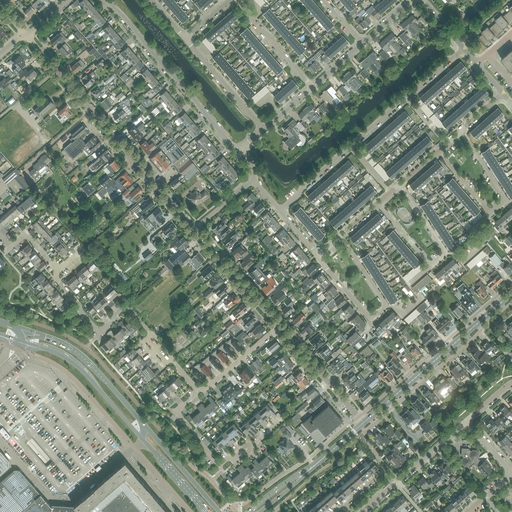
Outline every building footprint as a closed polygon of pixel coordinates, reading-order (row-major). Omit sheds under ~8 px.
[(46,6),(40,0),(38,0),(31,7),(30,5),(24,11),(28,16),(36,8),(40,12),(46,6)] [(84,7),(84,8),(90,3),(87,0),(76,0),(72,4),(71,6),(73,8),(79,6),(82,9),(84,7)] [(171,0),(167,4),(171,9),(176,4),(173,0),(171,0)] [(196,0),(194,2),(195,4),(200,9),(202,7),(203,9),(208,5),(203,0),(201,0),(201,1),(200,0),(197,0),(197,1),(196,0)] [(384,0),(380,4),(385,10),(389,6),(384,0)] [(352,1),(346,6),(350,11),(356,6),(352,1)] [(84,8),(88,12),(94,7),(90,3),(84,8)] [(308,8),(311,12),(317,7),(313,3),(308,8)] [(171,9),(175,13),(180,8),(176,4),(171,9)] [(385,10),(380,4),(375,8),(380,14),(385,10)] [(372,6),(355,21),(363,29),(364,28),(365,29),(370,25),(370,23),(371,22),(367,18),(372,14),(375,18),(376,18),(378,18),(379,17),(379,15),(380,14),(372,6)] [(90,14),(92,17),(98,12),(94,7),(88,12),(84,16),(86,17),(90,14)] [(311,12),(315,17),(321,12),(317,7),(311,12)] [(175,13),(179,18),(184,13),(180,8),(175,13)] [(263,14),(267,19),(273,14),(269,9),(263,14)] [(92,17),(96,21),(102,16),(98,12),(92,17)] [(232,12),(227,16),(232,22),(237,17),(232,12)] [(315,17),(319,21),(325,16),(321,12),(315,17)] [(184,13),(179,18),(183,22),(188,17),(184,13)] [(496,16),(505,26),(508,23),(510,25),(511,23),(511,19),(506,13),(503,17),(501,15),(500,16),(498,14),(496,16)] [(267,19),(271,23),(277,18),(273,14),(267,19)] [(410,18),(407,21),(418,33),(421,30),(415,23),(417,21),(412,15),(409,18),(410,18)] [(96,21),(92,24),(94,26),(96,29),(100,26),(106,21),(102,16),(96,21)] [(227,16),(223,20),(228,25),(232,22),(227,16)] [(319,21),(323,26),(329,21),(325,16),(319,21)] [(493,25),(500,34),(504,30),(502,28),(505,26),(496,16),(495,17),(496,19),(495,20),(497,22),(493,25)] [(271,23),(275,28),(281,23),(277,18),(271,23)] [(63,24),(65,27),(68,24),(70,27),(71,26),(75,30),(77,29),(68,19),(63,24)] [(223,20),(218,24),(223,29),(228,25),(223,20)] [(329,21),(323,26),(327,30),(333,25),(329,21)] [(418,33),(407,21),(405,23),(404,22),(401,25),(406,31),(408,29),(414,36),(418,33)] [(275,28),(279,32),(285,27),(281,23),(275,28)] [(218,24),(214,28),(219,33),(223,29),(218,24)] [(103,30),(100,32),(102,35),(104,37),(113,29),(109,25),(103,30)] [(483,28),(484,30),(491,38),(494,35),(496,37),(500,34),(493,25),(489,29),(487,27),(486,28),(484,26),(483,28)] [(279,32),(283,37),(289,32),(285,27),(279,32)] [(214,28),(210,32),(214,37),(219,33),(214,28)] [(241,33),(245,38),(251,33),(247,28),(241,33)] [(491,38),(484,30),(483,28),(481,29),(483,31),(481,32),(483,34),(479,37),(486,46),(490,42),(488,40),(491,38)] [(109,36),(111,39),(117,34),(113,29),(104,37),(106,39),(109,36)] [(82,36),(77,31),(73,34),(78,40),(82,36)] [(56,35),(50,40),(54,45),(60,40),(62,42),(66,38),(63,34),(61,32),(56,36),(56,35)] [(207,38),(209,40),(210,41),(214,37),(210,32),(205,36),(207,38)] [(283,37),(287,41),(293,36),(289,32),(283,37)] [(245,38),(249,43),(255,38),(251,33),(245,38)] [(387,38),(386,38),(398,51),(400,54),(401,54),(406,50),(403,47),(402,48),(395,40),(397,39),(392,33),(389,36),(387,38)] [(89,38),(88,40),(90,43),(92,41),(91,41),(96,37),(94,34),(89,38)] [(109,41),(113,45),(121,38),(117,34),(111,39),(109,41)] [(293,36),(287,41),(291,46),(297,41),(299,39),(297,37),(295,38),(293,36)] [(343,36),(338,40),(344,46),(348,42),(343,36)] [(121,38),(113,45),(117,50),(125,43),(121,38)] [(249,43),(253,47),(259,42),(255,38),(249,43)] [(384,50),(381,52),(387,59),(390,56),(387,52),(390,49),(394,54),(398,51),(386,38),(381,43),(382,44),(380,45),(384,50)] [(338,40),(334,44),(339,50),(344,46),(338,40)] [(291,46),(295,50),(301,45),(297,41),(291,46)] [(253,47),(257,52),(263,47),(259,42),(253,47)] [(58,50),(64,56),(67,54),(70,57),(74,54),(70,49),(65,43),(58,50)] [(334,44),(329,48),(335,54),(339,50),(334,44)] [(301,45),(295,50),(299,55),(305,50),(301,45)] [(91,46),(86,49),(91,55),(95,51),(91,46)] [(120,54),(124,58),(132,51),(128,47),(120,54)] [(257,52),(261,56),(267,51),(263,47),(257,52)] [(335,54),(329,48),(325,52),(330,58),(335,54)] [(329,59),(321,49),(304,64),(312,74),(313,73),(315,73),(319,69),(320,67),(321,66),(316,61),(321,58),(325,63),(325,62),(327,62),(328,61),(329,59)] [(511,49),(501,59),(511,71),(511,49)] [(128,58),(130,61),(136,56),(132,51),(124,58),(126,61),(128,58)] [(261,56),(265,61),(271,56),(267,51),(261,56)] [(370,55),(368,57),(381,72),(385,68),(383,66),(382,66),(376,59),(378,58),(373,52),(370,55)] [(387,59),(381,52),(379,54),(385,61),(387,59)] [(103,53),(101,55),(107,62),(113,56),(111,54),(108,57),(107,58),(103,53)] [(213,58),(217,62),(223,57),(219,53),(213,58)] [(134,65),(140,60),(138,58),(139,58),(139,57),(138,55),(137,55),(136,56),(130,61),(134,65)] [(19,56),(13,62),(15,64),(15,65),(17,67),(13,70),(17,75),(22,71),(20,69),(25,64),(23,62),(24,61),(19,56)] [(265,61),(269,65),(275,60),(271,56),(265,61)] [(217,62),(221,67),(227,62),(223,57),(217,62)] [(376,76),(381,72),(368,57),(365,60),(365,59),(362,62),(360,63),(366,69),(369,66),(374,71),(373,72),(376,76)] [(101,58),(94,63),(97,67),(104,62),(101,58)] [(77,62),(71,68),(75,73),(79,69),(81,71),(86,66),(80,60),(78,62),(77,62)] [(134,65),(130,68),(132,71),(136,67),(138,70),(144,65),(140,60),(134,65)] [(269,65),(273,70),(279,65),(275,60),(269,65)] [(221,67),(225,71),(231,66),(227,62),(221,67)] [(461,62),(456,66),(461,72),(466,68),(461,62)] [(279,65),(273,70),(277,74),(283,69),(279,65)] [(225,71),(229,76),(235,71),(231,66),(225,71)] [(456,66),(452,70),(457,76),(461,72),(456,66)] [(24,71),(19,76),(23,80),(27,77),(30,80),(35,76),(35,75),(37,73),(33,68),(26,73),(24,71)] [(142,81),(145,78),(151,73),(147,69),(141,74),(143,76),(140,79),(142,81)] [(350,73),(348,75),(358,87),(362,84),(356,77),(358,75),(353,70),(350,72),(350,73)] [(452,70),(447,74),(452,80),(457,76),(452,70)] [(229,76),(233,80),(239,75),(235,71),(229,76)] [(85,79),(82,81),(85,84),(84,84),(86,86),(87,86),(88,86),(89,87),(91,85),(90,84),(94,81),(92,79),(94,77),(96,75),(93,72),(89,75),(87,77),(86,75),(84,78),(85,79)] [(145,78),(149,83),(155,78),(151,73),(145,78)] [(447,74),(443,78),(448,84),(452,80),(447,74)] [(233,80),(237,85),(243,80),(239,75),(233,80)] [(358,87),(348,75),(345,78),(344,77),(341,80),(346,85),(348,83),(355,91),(358,87)] [(0,79),(0,86),(2,85),(4,88),(5,87),(9,84),(8,84),(12,81),(9,77),(5,80),(4,78),(1,81),(0,79)] [(127,82),(126,84),(131,90),(133,89),(130,85),(134,81),(132,78),(127,82)] [(155,78),(149,83),(152,86),(153,87),(157,84),(159,82),(155,78)] [(443,78),(438,82),(443,88),(448,84),(443,78)] [(237,85),(241,89),(246,84),(243,80),(237,85)] [(293,81),(288,85),(293,90),(298,86),(293,81)] [(159,82),(153,87),(150,90),(151,91),(153,90),(155,93),(163,87),(159,82)] [(438,82),(434,86),(439,92),(443,88),(438,82)] [(286,86),(284,89),(289,94),(293,90),(288,85),(286,83),(284,84),(286,86)] [(241,89),(245,94),(250,89),(246,84),(241,89)] [(102,85),(93,93),(96,97),(99,99),(108,92),(106,90),(102,85)] [(331,86),(326,91),(337,104),(341,101),(334,93),(336,92),(331,86)] [(434,86),(429,90),(434,96),(439,92),(434,86)] [(483,87),(478,91),(483,97),(488,93),(483,87)] [(250,89),(245,94),(249,99),(254,93),(250,89)] [(282,90),(279,93),(284,98),(289,94),(284,89),(282,90)] [(337,104),(326,91),(325,91),(325,90),(324,91),(323,92),(322,92),(322,93),(323,93),(320,96),(325,102),(327,100),(333,107),(332,108),(335,111),(340,108),(337,104)] [(429,90),(425,94),(430,99),(434,96),(429,90)] [(160,101),(161,103),(170,95),(166,91),(163,93),(160,96),(163,98),(160,101)] [(478,91),(474,95),(479,101),(483,97),(478,91)] [(126,97),(122,93),(117,97),(121,101),(126,97)] [(284,98),(279,93),(274,97),(280,103),(284,98)] [(421,99),(423,102),(425,104),(430,99),(425,94),(420,98),(421,99)] [(165,107),(166,107),(174,100),(170,95),(161,103),(165,107)] [(474,95),(469,99),(474,105),(479,101),(474,95)] [(101,103),(107,109),(111,105),(110,103),(112,101),(108,96),(101,103)] [(143,96),(140,99),(145,106),(146,104),(149,102),(151,100),(149,98),(147,99),(146,99),(143,96)] [(36,113),(40,117),(54,104),(48,98),(34,110),(36,113)] [(469,99),(465,103),(470,109),(474,105),(469,99)] [(166,107),(170,111),(178,104),(174,100),(166,107)] [(122,109),(113,116),(118,122),(119,121),(120,123),(122,123),(127,119),(125,116),(127,115),(132,112),(124,102),(117,108),(118,108),(121,105),(124,108),(123,109),(122,109)] [(465,103),(460,107),(465,113),(470,109),(465,103)] [(60,114),(58,116),(61,118),(63,116),(65,115),(67,118),(72,114),(69,110),(70,110),(68,108),(68,107),(66,105),(65,105),(65,104),(58,111),(60,114)] [(178,104),(170,111),(171,114),(174,111),(176,114),(182,109),(178,104)] [(307,106),(305,108),(317,121),(320,118),(314,111),(316,110),(311,104),(308,106),(307,106)] [(460,107),(456,111),(461,117),(465,113),(460,107)] [(317,121),(305,108),(303,110),(303,111),(300,114),(299,116),(303,121),(307,118),(313,125),(317,121)] [(498,109),(493,113),(498,118),(503,114),(498,109)] [(405,111),(400,115),(405,121),(410,117),(405,111)] [(456,111),(451,115),(456,121),(461,117),(456,111)] [(180,118),(177,120),(181,124),(183,122),(189,117),(185,113),(180,118)] [(493,113),(489,117),(494,122),(498,118),(493,113)] [(400,115),(396,119),(401,125),(405,121),(400,115)] [(451,115),(447,119),(452,125),(456,121),(451,115)] [(61,118),(58,116),(43,129),(50,137),(56,132),(66,124),(61,118)] [(135,121),(134,122),(136,125),(137,124),(143,119),(140,116),(135,121)] [(185,124),(187,127),(193,122),(189,117),(183,122),(181,124),(179,126),(181,128),(185,124)] [(489,117),(484,121),(489,126),(494,122),(489,117)] [(294,131),(292,128),(297,124),(293,119),(283,128),(288,134),(288,135),(288,136),(289,138),(284,142),(291,149),(300,140),(298,138),(299,137),(298,136),(299,135),(295,130),(294,131)] [(396,119),(391,123),(396,129),(401,125),(396,119)] [(442,123),(444,125),(446,128),(447,129),(452,125),(447,119),(442,123)] [(484,121),(480,125),(485,130),(489,126),(484,121)] [(168,124),(165,126),(166,126),(164,127),(170,134),(173,131),(170,127),(172,125),(170,122),(168,124)] [(185,129),(189,133),(197,126),(193,122),(187,127),(185,129)] [(391,123),(387,127),(392,133),(396,129),(391,123)] [(63,149),(67,153),(82,140),(81,139),(90,132),(87,129),(83,124),(71,135),(73,137),(70,140),(72,142),(63,149)] [(128,131),(132,136),(143,127),(141,125),(137,129),(134,126),(128,131)] [(143,127),(132,136),(137,141),(143,136),(140,133),(145,129),(146,127),(145,125),(143,127)] [(480,125),(475,128),(480,134),(485,130),(480,125)] [(197,126),(189,133),(192,138),(201,131),(201,130),(201,129),(200,128),(199,128),(197,126)] [(387,127),(382,131),(387,137),(392,133),(387,127)] [(480,134),(475,128),(471,133),(476,138),(480,134)] [(382,131),(378,135),(383,141),(387,137),(382,131)] [(140,145),(144,150),(159,136),(157,134),(150,140),(151,140),(147,143),(145,140),(140,145)] [(159,136),(144,150),(145,151),(145,152),(145,153),(146,154),(147,154),(148,154),(156,146),(154,144),(161,138),(162,137),(160,135),(159,136)] [(196,146),(198,148),(208,139),(204,135),(196,142),(198,145),(196,146)] [(378,135),(373,139),(378,145),(383,141),(378,135)] [(85,144),(82,140),(67,153),(73,160),(83,151),(86,153),(90,150),(92,152),(101,144),(97,139),(94,136),(85,144)] [(427,137),(422,141),(427,147),(432,143),(427,137)] [(156,164),(161,160),(178,146),(171,138),(168,140),(159,148),(161,150),(151,158),(151,160),(155,164),(156,164)] [(201,149),(203,151),(212,144),(208,139),(198,148),(196,149),(198,151),(201,149)] [(373,139),(369,143),(374,149),(378,145),(373,139)] [(422,141),(418,145),(423,151),(427,147),(422,141)] [(204,155),(206,157),(216,148),(214,146),(215,145),(214,143),(213,143),(212,144),(203,151),(205,153),(204,155)] [(365,149),(367,151),(369,153),(374,149),(369,143),(364,147),(365,149)] [(418,145),(413,149),(418,155),(423,151),(418,145)] [(171,166),(172,166),(185,154),(178,146),(161,160),(156,164),(157,165),(156,166),(160,170),(161,170),(162,170),(169,164),(171,166)] [(88,167),(92,172),(102,164),(106,161),(107,160),(111,156),(104,147),(96,154),(94,153),(92,154),(96,160),(88,167)] [(216,148),(206,157),(207,159),(209,157),(212,160),(220,153),(216,148)] [(482,153),(485,158),(492,154),(488,148),(486,150),(482,153)] [(413,149),(409,153),(414,159),(418,155),(413,149)] [(409,153),(404,157),(409,163),(414,159),(409,153)] [(41,176),(41,175),(46,170),(45,169),(48,167),(45,164),(50,160),(45,154),(38,160),(38,161),(39,161),(33,166),(35,168),(29,172),(36,180),(41,176)] [(172,166),(180,175),(182,178),(183,177),(185,179),(186,178),(187,180),(199,170),(194,165),(192,162),(185,154),(172,166)] [(485,158),(488,163),(495,159),(492,154),(485,158)] [(215,168),(217,170),(227,161),(226,160),(223,157),(218,162),(220,164),(215,168)] [(404,157),(400,161),(405,167),(409,163),(404,157)] [(488,163),(492,168),(498,164),(495,159),(488,163)] [(110,164),(106,167),(110,172),(107,174),(109,176),(115,171),(120,166),(115,160),(110,164)] [(221,170),(223,173),(231,166),(227,161),(217,170),(219,172),(221,170)] [(349,161),(344,165),(349,171),(354,167),(349,161)] [(400,161),(395,165),(400,170),(405,167),(400,161)] [(437,162),(433,166),(438,172),(442,167),(437,162)] [(492,168),(495,173),(501,169),(498,164),(492,168)] [(344,165),(339,169),(345,175),(349,171),(344,165)] [(395,165),(391,169),(396,174),(400,170),(395,165)] [(225,179),(226,178),(235,170),(231,166),(223,173),(225,176),(223,177),(225,179)] [(433,166),(428,170),(433,175),(438,172),(433,166)] [(339,169),(335,173),(340,179),(345,175),(339,169)] [(386,173),(388,175),(390,177),(391,179),(396,174),(391,169),(386,173)] [(495,173),(498,178),(504,174),(501,169),(495,173)] [(19,174),(15,170),(4,179),(3,180),(4,181),(7,185),(13,180),(14,179),(24,190),(29,185),(21,176),(20,176),(19,175),(19,174)] [(235,170),(226,178),(228,180),(231,177),(233,180),(239,175),(235,170)] [(428,170),(424,174),(429,179),(433,175),(428,170)] [(113,179),(104,187),(111,196),(119,188),(122,191),(129,185),(134,181),(126,172),(115,181),(113,179)] [(335,173),(330,177),(336,183),(340,179),(335,173)] [(101,184),(103,186),(111,179),(107,174),(99,181),(101,184)] [(424,174),(419,178),(424,183),(429,179),(424,174)] [(498,178),(501,183),(508,179),(504,174),(498,178)] [(177,178),(171,183),(175,188),(181,183),(179,181),(182,178),(180,175),(180,176),(177,178)] [(330,177),(326,181),(331,187),(336,183),(330,177)] [(419,178),(415,182),(420,187),(424,183),(419,178)] [(446,183),(450,188),(456,183),(452,178),(447,182),(446,183)] [(501,183),(504,188),(511,184),(508,179),(501,183)] [(326,181),(321,185),(327,190),(331,187),(326,181)] [(420,187),(415,182),(410,186),(415,191),(420,187)] [(88,196),(94,191),(88,183),(82,188),(88,196)] [(450,188),(454,193),(460,188),(456,183),(450,188)] [(369,188),(366,190),(371,196),(376,192),(371,186),(369,184),(367,186),(369,188)] [(321,185),(317,189),(322,194),(327,190),(321,185)] [(128,190),(124,194),(128,198),(131,195),(132,196),(136,202),(137,201),(142,197),(139,194),(143,191),(139,187),(135,190),(134,189),(130,192),(128,190)] [(363,193),(362,194),(367,200),(371,196),(366,190),(365,188),(363,190),(364,192),(363,193)] [(454,193),(458,197),(464,192),(460,188),(454,193)] [(317,189),(312,193),(318,198),(322,194),(317,189)] [(187,198),(195,207),(208,195),(205,191),(201,194),(199,193),(198,193),(196,190),(187,198)] [(245,211),(252,206),(254,204),(255,203),(253,201),(256,198),(252,193),(251,192),(246,197),(250,201),(242,208),(245,211)] [(458,197),(462,202),(468,197),(464,192),(458,197)] [(318,198),(312,193),(308,197),(313,202),(318,198)] [(28,198),(25,200),(31,208),(36,204),(35,203),(38,200),(33,194),(32,195),(31,195),(28,198)] [(362,194),(357,198),(362,204),(367,200),(362,194)] [(462,202),(466,206),(472,201),(468,197),(462,202)] [(132,214),(134,212),(139,217),(154,204),(149,198),(146,201),(143,199),(130,211),(132,214)] [(357,198),(353,202),(358,208),(362,204),(357,198)] [(25,200),(21,204),(27,211),(31,208),(25,200)] [(425,203),(421,205),(424,211),(431,206),(427,201),(425,203)] [(466,206),(470,211),(475,206),(472,201),(466,206)] [(353,202),(348,206),(353,212),(358,208),(353,202)] [(249,209),(252,213),(255,211),(258,214),(265,208),(261,203),(257,206),(256,207),(254,205),(249,209)] [(21,204),(17,207),(21,212),(21,213),(23,215),(27,211),(21,204)] [(15,205),(11,209),(17,216),(21,213),(21,212),(17,207),(15,205)] [(348,206),(344,210),(349,216),(353,212),(348,206)] [(424,211),(428,216),(434,211),(431,206),(424,211)] [(476,213),(478,211),(479,210),(475,206),(470,211),(474,215),(476,213)] [(162,213),(158,208),(147,218),(144,220),(148,224),(150,222),(156,229),(161,225),(165,221),(160,215),(162,213)] [(300,208),(294,213),(298,217),(304,212),(306,211),(303,208),(302,210),(300,208)] [(11,209),(7,212),(13,220),(17,216),(11,209)] [(344,210),(339,214),(344,220),(349,216),(344,210)] [(428,216),(431,221),(437,216),(434,211),(428,216)] [(7,212),(3,216),(9,223),(13,220),(7,212)] [(263,224),(265,222),(272,216),(268,212),(262,217),(265,219),(261,222),(263,224)] [(298,217),(302,222),(308,217),(304,212),(298,217)] [(339,214),(335,218),(340,224),(344,220),(339,214)] [(377,214),(373,218),(378,224),(383,220),(377,214)] [(504,214),(500,218),(504,224),(509,220),(504,214)] [(3,216),(0,218),(0,221),(5,227),(7,229),(11,226),(9,223),(3,216)] [(267,229),(270,226),(276,221),(272,216),(265,222),(268,224),(265,227),(267,229)] [(431,221),(434,226),(440,221),(437,216),(431,221)] [(302,222),(306,226),(312,221),(308,217),(302,222)] [(32,225),(35,229),(43,223),(39,218),(32,225)] [(340,224),(335,218),(330,222),(335,228),(340,224)] [(373,218),(368,222),(373,228),(378,224),(373,218)] [(504,224),(500,218),(495,222),(497,224),(494,226),(500,232),(503,230),(500,227),(503,225),(507,230),(508,229),(506,226),(504,224)] [(233,224),(236,227),(242,222),(239,219),(233,224)] [(216,227),(212,230),(216,234),(226,225),(225,224),(224,223),(222,221),(219,224),(216,227)] [(276,221),(270,226),(274,231),(280,226),(276,221)] [(312,221),(306,226),(310,231),(316,226),(314,224),(312,221)] [(434,226),(437,231),(444,226),(440,221),(434,226)] [(368,222),(364,226),(369,232),(373,228),(368,222)] [(35,229),(39,233),(46,227),(43,223),(35,229)] [(174,227),(172,224),(163,232),(168,237),(168,236),(171,239),(176,235),(173,232),(176,229),(176,228),(175,227),(174,227)] [(226,225),(216,234),(220,239),(224,235),(226,233),(230,230),(226,225)] [(310,231),(314,235),(320,230),(316,226),(310,231)] [(364,226),(360,230),(364,236),(369,232),(364,226)] [(437,231),(441,236),(447,231),(444,226),(437,231)] [(39,233),(43,237),(50,231),(46,227),(39,233)] [(493,228),(487,233),(490,237),(496,232),(493,228)] [(228,236),(222,241),(227,247),(228,246),(229,247),(237,240),(234,237),(237,235),(236,234),(238,233),(235,229),(234,231),(228,236)] [(275,236),(279,241),(287,234),(283,229),(275,236)] [(320,230),(314,235),(318,240),(324,235),(320,230)] [(360,230),(355,234),(360,240),(364,236),(360,230)] [(46,241),(48,240),(54,235),(53,235),(50,231),(43,237),(46,241)] [(386,236),(390,240),(396,235),(392,231),(386,236)] [(441,236),(444,241),(450,236),(447,231),(441,236)] [(48,240),(52,244),(59,237),(55,233),(53,235),(54,235),(48,240)] [(283,245),(285,243),(291,238),(287,234),(279,241),(283,245)] [(360,240),(355,234),(350,238),(355,244),(360,240)] [(390,240),(394,245),(400,240),(396,235),(390,240)] [(444,241),(447,246),(453,241),(450,236),(444,241)] [(52,244),(55,248),(63,241),(59,237),(52,244)] [(173,247),(177,251),(163,264),(165,267),(158,273),(162,277),(187,254),(182,249),(189,243),(186,240),(186,239),(185,238),(184,238),(183,237),(178,242),(176,240),(171,244),(173,247)] [(291,238),(285,243),(289,248),(295,243),(291,238)] [(394,245),(398,249),(404,244),(400,240),(394,245)] [(55,248),(59,252),(66,245),(63,241),(55,248)] [(453,241),(447,246),(450,251),(457,247),(453,241)] [(153,244),(159,251),(162,249),(156,242),(153,244)] [(21,250),(20,251),(21,252),(25,257),(26,256),(26,255),(27,256),(30,254),(28,252),(30,250),(32,248),(28,244),(27,245),(21,250)] [(243,257),(244,257),(248,253),(244,248),(241,244),(239,246),(232,253),(237,259),(241,255),(243,257)] [(398,249),(402,254),(408,249),(404,244),(398,249)] [(66,245),(59,252),(64,258),(67,256),(65,254),(70,250),(66,245)] [(292,252),(296,256),(302,251),(298,247),(292,252)] [(402,254),(406,259),(412,254),(408,249),(402,254)] [(26,255),(26,256),(26,257),(30,261),(37,255),(34,251),(32,252),(31,251),(30,250),(28,252),(30,254),(27,256),(26,255)] [(149,251),(143,256),(147,261),(153,256),(149,251)] [(296,256),(294,258),(296,260),(295,262),(297,264),(306,256),(302,251),(296,256)] [(248,253),(244,257),(246,259),(243,262),(240,264),(245,269),(252,263),(253,262),(252,260),(254,258),(252,256),(250,254),(249,252),(248,253)] [(195,257),(191,259),(196,265),(194,267),(197,270),(202,265),(200,263),(204,260),(198,253),(194,256),(195,257)] [(361,258),(365,263),(371,259),(368,254),(365,255),(361,258)] [(406,259),(410,263),(416,258),(412,254),(406,259)] [(494,254),(489,258),(494,263),(496,261),(499,265),(502,262),(494,254)] [(37,255),(30,261),(34,265),(35,266),(36,266),(37,267),(39,265),(37,262),(39,260),(41,259),(37,255)] [(181,260),(185,264),(191,258),(187,255),(181,260)] [(306,256),(297,264),(298,266),(302,263),(304,265),(310,260),(306,256)] [(416,266),(418,264),(420,263),(416,258),(410,263),(414,268),(416,266)] [(365,263),(368,268),(374,264),(371,259),(365,263)] [(453,259),(448,263),(457,273),(459,272),(457,269),(459,267),(458,265),(453,259)] [(36,266),(35,266),(36,267),(39,272),(47,265),(43,261),(41,263),(40,261),(39,260),(37,262),(39,265),(37,267),(36,266)] [(88,267),(87,268),(89,270),(91,268),(93,271),(92,271),(93,272),(94,271),(98,268),(92,260),(88,264),(89,266),(88,267)] [(253,279),(261,272),(258,268),(264,263),(261,260),(252,267),(252,268),(253,270),(252,271),(249,274),(252,277),(252,278),(253,279)] [(448,263),(444,267),(449,273),(451,271),(455,275),(457,273),(448,263)] [(506,266),(503,268),(508,274),(511,272),(511,273),(511,272),(511,267),(509,263),(506,266)] [(302,272),(306,276),(309,273),(311,275),(318,269),(313,264),(309,268),(307,267),(302,272)] [(368,268),(371,273),(377,269),(374,264),(368,268)] [(473,267),(470,269),(474,273),(480,268),(478,267),(476,264),(475,265),(473,267)] [(85,266),(81,270),(88,277),(92,273),(93,272),(92,271),(93,271),(91,268),(89,270),(87,268),(85,266)] [(210,267),(201,274),(207,281),(210,279),(216,274),(210,267)] [(444,267),(439,271),(444,277),(446,278),(448,277),(446,275),(449,273),(444,267)] [(288,274),(293,278),(301,271),(299,269),(293,274),(291,272),(288,274)] [(371,273),(374,278),(381,274),(377,269),(371,273)] [(77,276),(76,277),(79,279),(81,278),(83,280),(82,281),(82,282),(83,281),(88,277),(81,270),(77,273),(79,275),(77,276)] [(495,270),(491,274),(499,283),(499,282),(500,282),(501,282),(501,281),(502,279),(495,271),(495,270)] [(436,277),(434,279),(438,282),(440,280),(442,278),(444,280),(447,283),(445,284),(449,288),(452,285),(449,282),(448,281),(446,278),(444,277),(439,271),(435,275),(436,277)] [(265,276),(261,272),(253,279),(253,280),(254,279),(257,284),(262,280),(264,282),(272,275),(269,272),(265,276)] [(41,273),(34,279),(38,284),(39,285),(40,284),(41,285),(43,283),(41,281),(43,279),(45,277),(41,273)] [(321,273),(314,279),(316,281),(318,284),(325,278),(321,273)] [(487,273),(485,274),(495,286),(496,286),(497,285),(497,284),(499,283),(491,274),(489,275),(487,273)] [(194,274),(187,281),(189,283),(196,277),(194,274)] [(213,281),(211,283),(216,289),(218,286),(223,282),(216,274),(211,278),(213,281)] [(374,278),(377,283),(384,279),(381,274),(374,278)] [(495,286),(485,274),(482,277),(488,283),(487,284),(491,289),(493,288),(494,288),(495,287),(495,286)] [(75,275),(71,279),(77,286),(81,283),(82,282),(82,281),(83,280),(81,278),(79,279),(76,277),(75,275)] [(262,288),(267,294),(274,288),(272,285),(275,282),(271,277),(266,281),(269,284),(266,286),(265,285),(262,288)] [(325,278),(318,284),(320,287),(319,288),(320,290),(321,289),(322,289),(329,283),(325,278)] [(40,284),(39,285),(40,286),(43,290),(51,284),(47,280),(45,281),(44,280),(43,279),(41,281),(43,283),(41,285),(40,284)] [(77,286),(71,279),(67,282),(66,280),(64,282),(67,286),(68,285),(73,290),(77,286)] [(377,283),(381,288),(387,284),(384,279),(377,283)] [(487,289),(480,281),(475,285),(478,288),(476,290),(476,291),(475,292),(479,296),(480,295),(482,298),(487,294),(484,291),(487,289)] [(51,284),(43,290),(47,294),(48,295),(49,294),(50,295),(52,293),(50,291),(53,289),(54,288),(51,284)] [(216,293),(213,295),(216,299),(219,296),(219,297),(226,291),(225,290),(228,288),(227,287),(227,286),(227,285),(226,285),(225,284),(215,292),(216,293)] [(381,288),(384,293),(390,289),(387,284),(381,288)] [(271,298),(276,305),(286,297),(282,292),(286,288),(284,286),(283,285),(274,292),(276,294),(271,298)] [(112,286),(107,290),(114,297),(117,294),(121,298),(123,296),(118,290),(117,291),(112,286)] [(333,286),(323,295),(327,300),(323,303),(326,306),(332,300),(333,299),(331,297),(337,292),(333,286)] [(470,297),(469,296),(467,295),(468,294),(470,292),(471,292),(466,286),(460,292),(466,299),(461,302),(467,309),(469,307),(470,308),(471,308),(473,306),(473,305),(472,305),(475,303),(471,299),(471,298),(470,298),(469,298),(470,297)] [(49,294),(48,295),(49,296),(53,301),(60,294),(56,290),(54,292),(54,290),(53,289),(50,291),(52,293),(50,295),(49,294)] [(203,295),(207,299),(213,293),(210,289),(203,295)] [(320,290),(314,296),(316,298),(323,291),(322,289),(321,289),(320,290)] [(384,293),(387,298),(394,294),(390,289),(384,293)] [(107,290),(102,295),(104,298),(106,297),(108,299),(110,300),(111,299),(114,297),(107,290)] [(60,294),(53,301),(56,305),(57,306),(58,305),(59,306),(61,304),(60,302),(62,300),(64,298),(60,294)] [(394,294),(387,298),(390,303),(397,299),(394,294)] [(102,295),(97,299),(104,306),(107,303),(108,302),(106,301),(107,300),(108,299),(106,297),(104,298),(102,295)] [(222,306),(226,311),(227,310),(236,302),(235,302),(238,300),(237,299),(237,298),(236,296),(235,296),(234,295),(231,297),(230,296),(229,297),(228,295),(221,300),(222,301),(221,301),(218,304),(216,305),(219,309),(222,306)] [(332,300),(326,306),(329,310),(337,304),(339,307),(346,301),(341,296),(335,302),(333,299),(332,300)] [(95,297),(91,302),(92,304),(91,304),(92,305),(94,308),(96,306),(98,308),(100,310),(101,309),(104,306),(97,299),(95,297)] [(285,302),(287,305),(282,310),(287,316),(293,311),(290,308),(291,307),(290,305),(293,303),(290,298),(285,302)] [(431,305),(433,308),(439,303),(437,299),(431,305)] [(58,305),(57,306),(58,307),(62,311),(69,305),(65,301),(64,302),(63,301),(62,300),(60,302),(61,304),(59,306),(58,305)] [(306,305),(309,308),(314,304),(311,300),(306,304),(306,305)] [(451,311),(457,318),(462,313),(458,309),(461,307),(457,302),(451,307),(453,309),(451,311)] [(93,315),(96,312),(97,312),(96,310),(97,309),(98,308),(96,306),(94,308),(92,305),(91,304),(87,308),(93,315)] [(233,313),(237,318),(247,308),(243,304),(233,313)] [(341,309),(334,315),(337,317),(343,312),(345,314),(343,316),(346,320),(349,317),(348,316),(354,311),(349,306),(343,311),(341,309)] [(296,318),(292,321),(296,326),(302,320),(305,318),(303,315),(301,312),(296,317),(296,318)] [(393,312),(388,316),(393,322),(395,324),(397,322),(395,320),(398,318),(395,315),(393,312)] [(436,319),(432,323),(440,333),(444,329),(445,330),(449,327),(448,326),(451,324),(449,322),(452,320),(448,315),(445,312),(442,315),(445,318),(439,323),(436,319)] [(244,327),(247,331),(253,326),(251,324),(256,319),(255,318),(255,316),(254,315),(252,314),(251,314),(251,313),(243,320),(243,321),(247,325),(244,327)] [(352,322),(355,325),(361,319),(357,314),(348,322),(350,324),(352,322)] [(420,315),(417,318),(422,323),(425,321),(420,315)] [(388,316),(384,320),(389,326),(391,324),(393,326),(395,324),(393,322),(388,316)] [(361,319),(355,325),(357,328),(355,329),(356,330),(355,331),(355,332),(346,340),(348,342),(350,345),(351,345),(353,347),(362,339),(360,337),(358,334),(364,329),(362,326),(365,324),(361,319)] [(384,320),(379,324),(386,332),(388,334),(390,333),(386,328),(389,326),(384,320)] [(310,336),(316,331),(311,326),(312,325),(312,324),(311,323),(310,323),(309,323),(307,321),(298,329),(302,334),(306,331),(310,336)] [(126,328),(123,329),(125,332),(127,330),(130,333),(129,334),(132,337),(134,336),(134,333),(135,331),(136,332),(138,330),(133,324),(131,326),(128,322),(124,326),(126,328)] [(260,324),(250,333),(252,336),(255,334),(258,338),(263,334),(262,333),(265,330),(265,329),(266,328),(264,325),(262,326),(260,324)] [(386,332),(379,324),(375,328),(377,330),(373,333),(378,339),(386,332)] [(434,331),(430,326),(425,330),(427,333),(422,338),(423,339),(422,340),(424,342),(423,343),(427,347),(430,344),(430,343),(435,338),(431,334),(434,331)] [(122,328),(118,331),(124,339),(129,334),(130,333),(127,330),(125,332),(123,329),(122,328)] [(405,328),(401,331),(410,341),(413,338),(405,328)] [(115,337),(113,339),(115,341),(117,339),(119,341),(120,342),(124,339),(118,331),(114,335),(115,337)] [(239,334),(236,337),(237,339),(241,343),(244,340),(241,336),(239,334)] [(319,334),(310,341),(316,349),(325,341),(319,334)] [(234,336),(227,342),(231,347),(233,346),(238,351),(243,347),(234,336)] [(118,342),(119,341),(117,339),(115,341),(113,339),(111,337),(107,341),(113,348),(119,343),(118,342)] [(262,351),(264,354),(269,349),(273,354),(281,347),(275,340),(267,346),(267,347),(262,351)] [(101,346),(100,347),(105,352),(107,350),(109,351),(113,348),(107,341),(101,346)] [(226,342),(219,348),(223,353),(226,351),(230,356),(235,352),(231,347),(227,342),(226,342)] [(482,347),(488,353),(491,351),(494,355),(499,350),(494,344),(492,347),(487,342),(484,344),(483,345),(484,345),(482,347)] [(413,347),(411,345),(407,349),(415,358),(421,353),(415,346),(413,347)] [(318,354),(321,358),(323,357),(324,359),(328,355),(331,352),(326,346),(323,349),(319,353),(318,354)] [(123,357),(128,362),(131,359),(132,360),(134,358),(132,356),(134,354),(136,353),(133,348),(123,357)] [(219,348),(212,354),(216,359),(219,357),(223,362),(228,358),(223,353),(219,348)] [(338,355),(343,351),(342,350),(340,348),(335,352),(335,351),(330,355),(325,359),(328,363),(338,355)] [(397,356),(401,360),(404,363),(406,361),(409,364),(413,360),(403,350),(397,356)] [(482,355),(478,350),(475,353),(474,352),(473,353),(474,353),(472,355),(480,364),(484,360),(487,363),(490,360),(485,353),(482,355)] [(132,367),(135,365),(142,359),(138,355),(136,356),(134,354),(132,356),(134,358),(132,360),(131,359),(128,362),(132,367)] [(212,354),(205,359),(209,364),(212,363),(216,368),(221,364),(216,359),(212,354)] [(278,363),(280,366),(288,359),(284,354),(277,360),(275,358),(270,363),(273,367),(278,363)] [(329,365),(333,369),(342,362),(343,360),(341,357),(340,358),(339,359),(338,358),(334,361),(332,362),(329,365)] [(400,371),(398,369),(401,366),(394,359),(393,357),(389,360),(390,361),(388,362),(391,365),(389,367),(396,375),(400,371)] [(468,358),(466,359),(465,359),(465,358),(464,358),(464,359),(463,359),(460,362),(467,369),(468,371),(469,372),(471,374),(475,370),(476,371),(477,370),(480,368),(478,365),(473,360),(471,361),(468,358)] [(135,365),(139,371),(140,372),(143,369),(141,367),(144,365),(145,363),(142,359),(135,365)] [(198,364),(197,364),(202,369),(202,370),(207,376),(212,372),(207,366),(209,364),(205,359),(198,365),(198,364)] [(253,362),(257,368),(261,364),(257,359),(253,362)] [(293,364),(288,359),(280,366),(278,368),(280,370),(283,367),(285,370),(286,369),(288,373),(292,370),(289,367),(293,364)] [(342,362),(333,369),(337,374),(342,370),(344,368),(346,370),(352,365),(350,363),(349,364),(345,359),(343,360),(342,362)] [(25,360),(0,381),(0,432),(55,495),(69,496),(122,451),(51,369),(25,360)] [(202,369),(197,364),(190,370),(199,381),(204,377),(199,371),(202,370),(202,369)] [(243,370),(243,371),(252,381),(256,377),(252,372),(257,369),(253,364),(250,366),(252,368),(250,369),(247,366),(243,370)] [(455,367),(455,366),(450,370),(453,373),(451,375),(455,379),(458,376),(462,380),(469,375),(463,369),(459,364),(455,367)] [(137,373),(141,378),(151,370),(147,365),(146,367),(144,365),(141,367),(143,369),(140,372),(139,371),(137,373)] [(346,384),(352,379),(356,376),(352,372),(355,369),(353,367),(346,373),(348,375),(342,380),(346,384)] [(151,370),(141,378),(143,380),(143,381),(144,382),(145,382),(146,383),(149,381),(151,380),(158,373),(160,372),(160,371),(158,369),(156,371),(154,373),(151,370)] [(378,370),(375,372),(378,375),(383,381),(385,379),(388,382),(393,378),(388,373),(386,370),(385,370),(381,374),(381,373),(378,370)] [(252,381),(243,371),(239,375),(243,380),(241,383),(245,388),(252,382),(252,381)] [(296,384),(298,382),(304,377),(300,372),(297,375),(294,377),(292,374),(287,378),(289,381),(292,379),(296,384)] [(352,379),(346,384),(350,388),(355,384),(358,387),(365,381),(359,373),(356,376),(352,379)] [(367,390),(367,391),(368,392),(372,391),(379,385),(376,382),(379,380),(374,375),(356,390),(358,393),(364,388),(366,390),(367,390)] [(281,376),(274,382),(276,385),(283,378),(281,376)] [(439,380),(438,381),(445,388),(450,384),(452,387),(454,389),(457,386),(455,384),(451,379),(448,381),(443,376),(443,377),(442,376),(441,376),(439,378),(439,379),(439,380)] [(174,377),(169,381),(176,388),(182,383),(180,380),(178,378),(176,379),(174,377)] [(304,377),(298,382),(301,385),(299,386),(300,388),(297,390),(300,393),(304,389),(302,387),(308,381),(304,377)] [(169,381),(165,385),(165,386),(165,387),(167,389),(169,388),(170,390),(169,391),(171,393),(176,388),(169,381)] [(438,381),(433,385),(437,390),(434,393),(439,398),(442,395),(447,390),(445,388),(438,381)] [(159,387),(158,388),(166,397),(171,393),(169,391),(170,390),(169,388),(167,389),(165,387),(165,386),(165,385),(163,384),(162,384),(161,384),(159,387)] [(232,395),(234,398),(237,395),(242,391),(238,386),(235,389),(231,384),(229,386),(228,385),(225,388),(232,395)] [(298,397),(301,400),(305,396),(308,400),(311,398),(312,399),(318,394),(313,387),(306,392),(305,391),(298,397)] [(231,401),(234,398),(232,395),(225,388),(222,390),(223,391),(221,392),(225,397),(222,399),(218,401),(217,402),(223,409),(224,409),(224,408),(225,407),(225,406),(226,406),(226,405),(227,407),(233,403),(231,401)] [(160,389),(155,394),(159,398),(157,400),(159,402),(166,397),(160,389)] [(439,398),(434,393),(434,392),(432,394),(428,390),(423,394),(431,403),(433,401),(436,403),(440,400),(439,398)] [(367,391),(360,397),(362,400),(361,401),(364,405),(372,397),(372,396),(368,392),(367,391)] [(208,405),(214,412),(217,409),(218,410),(220,408),(222,410),(223,409),(217,402),(216,403),(210,396),(208,399),(211,402),(208,405)] [(307,410),(310,413),(325,401),(320,396),(312,403),(314,404),(307,410)] [(413,403),(412,403),(417,409),(421,413),(429,406),(426,402),(423,404),(422,405),(417,399),(415,401),(415,400),(412,402),(413,403)] [(295,411),(297,414),(308,404),(306,402),(295,411)] [(265,407),(262,410),(267,416),(270,414),(274,418),(277,415),(269,407),(271,405),(269,403),(268,404),(268,403),(264,406),(265,407)] [(202,404),(199,406),(209,416),(214,412),(208,405),(205,407),(202,404)] [(329,405),(322,410),(314,417),(311,415),(302,423),(310,432),(317,426),(325,435),(342,420),(332,409),(329,405)] [(200,411),(197,414),(203,421),(209,416),(199,406),(197,408),(199,410),(200,411)] [(505,406),(500,410),(501,411),(507,417),(510,415),(511,417),(511,415),(511,408),(511,409),(510,411),(505,406)] [(404,412),(400,416),(407,424),(410,422),(413,424),(420,418),(411,408),(408,411),(407,409),(404,412)] [(262,410),(256,414),(265,425),(268,423),(265,419),(267,416),(262,410)] [(500,418),(497,420),(503,426),(505,424),(504,422),(508,418),(507,417),(501,411),(497,415),(500,418)] [(193,424),(196,427),(198,426),(203,421),(197,414),(192,418),(189,415),(187,417),(190,421),(191,422),(193,424)] [(256,414),(251,419),(257,426),(260,423),(263,427),(265,425),(256,414)] [(251,419),(246,423),(255,434),(257,432),(254,428),(257,426),(251,419)] [(429,423),(433,428),(438,424),(434,419),(429,423)] [(503,426),(497,420),(494,422),(492,419),(486,424),(493,432),(498,428),(499,429),(503,426)] [(425,421),(421,425),(427,432),(432,428),(425,421)] [(255,434),(246,423),(240,428),(246,435),(249,432),(253,436),(255,434)] [(234,424),(228,428),(234,435),(237,432),(241,436),(243,434),(234,424)] [(393,434),(396,438),(401,434),(397,429),(395,430),(389,424),(383,429),(390,436),(393,434)] [(298,426),(296,428),(305,438),(307,436),(298,426)] [(292,436),(286,430),(284,427),(280,430),(283,433),(282,433),(286,437),(284,440),(278,445),(286,454),(295,447),(288,439),(292,436)] [(228,428),(223,433),(232,444),(235,441),(231,438),(234,435),(228,428)] [(223,433),(218,437),(224,444),(227,442),(230,446),(232,444),(223,433)] [(373,437),(379,445),(383,442),(386,445),(390,441),(384,435),(382,437),(378,433),(373,437)] [(499,441),(503,446),(509,441),(505,436),(499,441)] [(224,444),(218,437),(212,442),(215,445),(213,447),(220,455),(222,453),(219,449),(224,444)] [(503,446),(507,451),(511,446),(511,443),(509,441),(503,446)] [(387,458),(391,463),(400,455),(396,450),(397,449),(395,447),(389,451),(391,453),(387,458)] [(473,463),(473,462),(478,459),(479,458),(479,453),(476,450),(472,450),(471,451),(468,449),(465,448),(465,449),(463,449),(463,450),(473,463)] [(0,511),(151,511),(149,509),(146,511),(141,511),(122,490),(109,502),(96,511),(73,511),(70,511),(65,511),(54,511),(52,511),(52,507),(51,506),(48,502),(41,494),(31,483),(30,482),(20,470),(14,470),(13,470),(11,468),(8,466),(9,461),(0,450),(0,511)] [(267,456),(262,460),(268,467),(273,463),(271,459),(273,458),(266,450),(264,452),(267,456)] [(468,467),(473,463),(463,450),(462,450),(462,452),(461,452),(461,455),(463,458),(462,459),(461,464),(464,467),(468,467)] [(400,455),(391,463),(396,468),(405,460),(406,459),(404,457),(403,458),(400,455)] [(256,459),(253,461),(263,472),(268,467),(262,460),(259,463),(256,459)] [(478,459),(473,462),(474,463),(474,464),(477,468),(478,467),(482,472),(481,473),(485,477),(491,471),(489,468),(491,467),(487,463),(486,463),(484,461),(482,462),(479,460),(478,460),(478,459)] [(372,460),(368,463),(375,471),(378,467),(372,460)] [(52,507),(52,511),(54,511),(65,511),(70,511),(73,511),(96,511),(109,502),(122,490),(141,511),(146,511),(149,509),(151,511),(169,511),(125,461),(85,496),(74,506),(73,506),(52,505),(51,506),(52,507)] [(254,467),(251,469),(254,473),(257,477),(263,472),(253,461),(251,463),(254,467)] [(439,467),(445,474),(450,470),(452,473),(455,470),(450,463),(448,465),(444,462),(439,467)] [(368,463),(364,467),(371,474),(375,471),(368,463)] [(241,465),(239,467),(248,477),(254,473),(251,469),(248,466),(245,468),(241,465)] [(240,472),(237,475),(243,482),(248,477),(239,467),(237,469),(240,472)] [(364,467),(360,470),(367,477),(371,474),(364,467)] [(360,470),(356,473),(363,481),(367,477),(360,470)] [(429,475),(436,483),(440,479),(441,481),(445,478),(445,477),(442,474),(440,472),(438,474),(435,470),(429,475)] [(356,473),(353,477),(359,484),(363,481),(356,473)] [(243,482),(237,475),(232,480),(229,476),(226,478),(233,485),(235,483),(238,487),(243,482)] [(353,477),(349,480),(355,487),(359,484),(353,477)] [(418,482),(424,489),(428,485),(431,488),(435,485),(429,479),(427,481),(423,477),(418,482)] [(349,480),(345,483),(351,491),(355,487),(349,480)] [(345,483),(341,487),(348,494),(351,491),(345,483)] [(421,493),(414,485),(408,490),(413,496),(411,497),(416,504),(419,501),(416,498),(421,493)] [(469,486),(465,490),(470,497),(473,494),(474,495),(476,493),(469,486)] [(341,487),(337,490),(344,497),(348,494),(341,487)] [(333,493),(338,499),(340,501),(344,497),(337,490),(333,493)] [(465,490),(460,494),(466,500),(468,498),(469,499),(471,497),(470,497),(465,490)] [(331,491),(327,494),(334,502),(338,499),(333,493),(331,491)] [(327,494),(324,498),(330,505),(334,502),(327,494)] [(460,494),(455,498),(461,505),(464,502),(465,503),(466,502),(466,500),(460,494)] [(397,499),(398,500),(403,507),(408,502),(403,496),(399,499),(399,498),(397,499)] [(449,500),(451,503),(456,509),(459,506),(460,507),(462,506),(461,505),(455,498),(454,496),(449,500)] [(324,498),(320,501),(326,509),(330,505),(324,498)] [(318,499),(314,502),(316,504),(323,511),(326,509),(320,501),(318,499)] [(392,504),(393,504),(398,511),(403,507),(398,500),(395,503),(394,502),(392,504)] [(451,503),(446,507),(450,511),(452,511),(454,510),(455,511),(457,510),(456,509),(451,503)]
